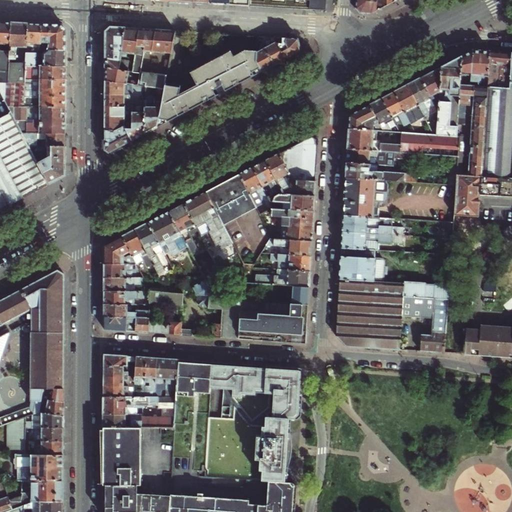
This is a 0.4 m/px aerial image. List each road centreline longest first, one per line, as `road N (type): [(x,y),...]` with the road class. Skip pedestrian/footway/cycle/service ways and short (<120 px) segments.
road 1 (secondary): [(358,56),(85,199)]
road 2 (secondary): [(84,219),(336,87)]
road 3 (residential): [(319,356),(336,87)]
road 4 (residential): [(86,12),(340,26)]
road 5 (residential): [(319,356),(84,340)]
road 6 (residential): [(511,372),(440,360),(319,356)]
road 7 (tertiary): [(86,12),(85,199)]
road 8 (tertiary): [(84,340),(82,511)]
road 9 (residential): [(309,511),(323,450),(319,356)]
road 10 (tertiary): [(84,219),(84,340)]
